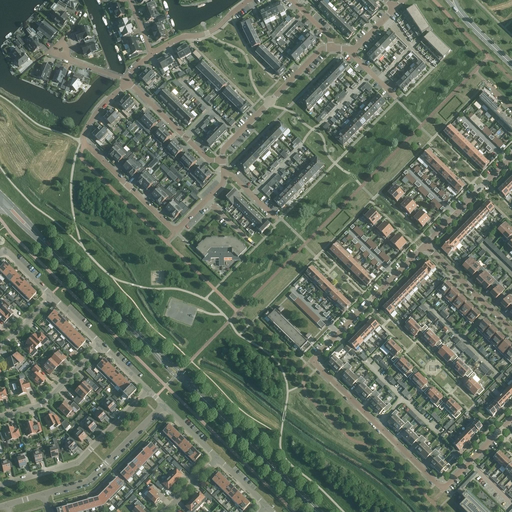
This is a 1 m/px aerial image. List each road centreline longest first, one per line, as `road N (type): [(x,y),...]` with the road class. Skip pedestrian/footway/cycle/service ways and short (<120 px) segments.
road 1 (residential): [(511,420),(444,489),(311,361),(426,247)]
road 2 (residential): [(223,174),(175,231),(85,144),(99,110),(126,80)]
road 3 (residential): [(0,485),(76,462),(148,390)]
road 4 (tertiary): [(319,511),(201,396)]
road 5 (tertiary): [(149,345),(32,230)]
road 6 (residential): [(223,160),(222,149),(318,51),(330,48)]
road 7 (residential): [(44,495),(89,481),(163,406)]
road 8 (residential): [(223,160),(209,160),(126,80)]
road 9 (residential): [(0,417),(43,404),(101,344)]
road 10 (residential): [(426,247),(511,158)]
